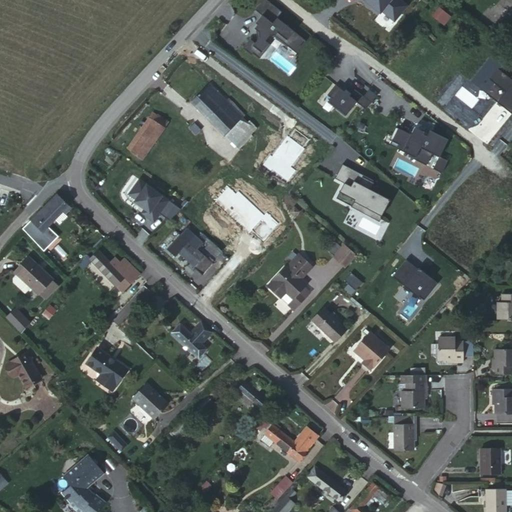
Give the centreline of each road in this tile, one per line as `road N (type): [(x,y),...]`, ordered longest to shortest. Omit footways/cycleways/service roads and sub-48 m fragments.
road 1 (residential): [(72,178),(124,240),(413,490)]
road 2 (unclassified): [(72,178),(83,149),(214,0)]
road 3 (unknown): [(252,355),(333,266)]
